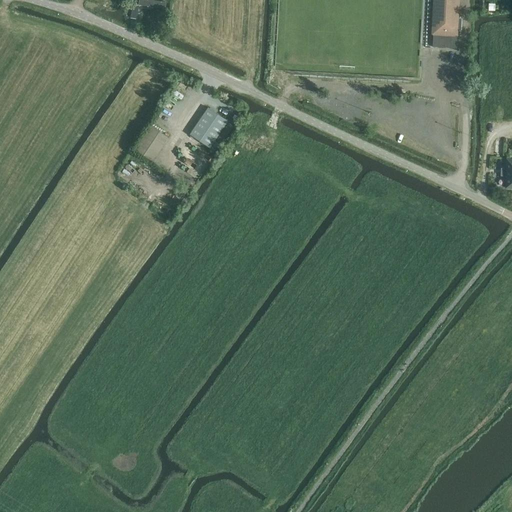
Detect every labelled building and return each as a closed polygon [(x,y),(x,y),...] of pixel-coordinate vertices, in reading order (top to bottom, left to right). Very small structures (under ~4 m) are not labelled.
[(166,8),(167,1),(157,0),(140,0),(140,4),(147,6),(147,8),(151,9),(152,6),(166,8)] [(457,18),(457,0),(435,0),(433,33),(456,34),(457,30),(461,30),(462,18),(457,18)] [(500,12),(500,7),(496,7),(496,3),(488,3),(488,11),(496,11),(496,12),(500,12)] [(138,18),(140,5),(132,4),(131,17),(138,18)] [(452,105),(448,130),(455,131),(458,106),(452,105)] [(228,121),(208,107),(190,134),(210,148),(228,121)] [(163,124),(173,130),(176,126),(165,120),(163,124)] [(154,159),(170,136),(153,125),(137,148),(154,159)]
